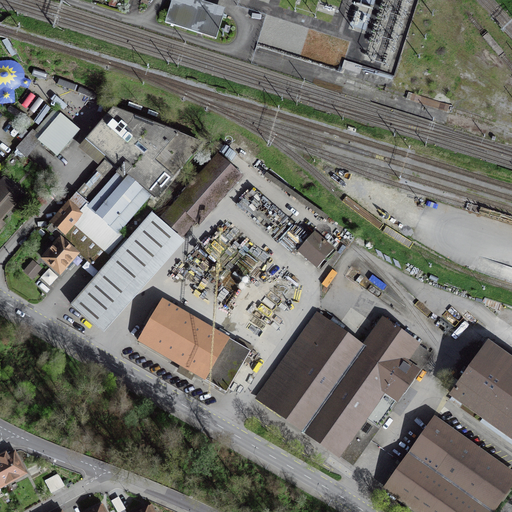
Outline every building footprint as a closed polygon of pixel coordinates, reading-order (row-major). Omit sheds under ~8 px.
[(172,0),(165,21),(216,39),(225,15),(182,0),(172,0)] [(257,43),(338,69),(341,59),(347,41),(266,14),(257,43)] [(151,195),(154,198),(200,144),(115,110),(87,142),(116,164),(126,174),(151,195)] [(61,116),(38,141),(46,148),(54,155),(77,131),(61,116)] [(38,141),(16,167),(25,173),(46,148),(38,141)] [(218,157),(160,222),(152,214),(128,241),(102,270),(71,304),(100,329),(139,285),(179,241),(197,220),(199,222),(240,177),(218,157)] [(75,197),(88,208),(118,174),(122,178),(126,174),(116,164),(111,169),(104,163),(75,197)] [(151,195),(126,174),(122,178),(118,174),(88,208),(64,236),(102,270),(128,241),(118,233),(151,195)] [(0,218),(22,195),(9,183),(0,192),(0,218)] [(64,236),(88,208),(75,197),(46,229),(60,241),(64,236)] [(299,251),(318,267),(333,250),(314,234),(299,251)] [(44,258),(60,273),(76,254),(60,241),(44,258)] [(226,393),(250,351),(164,300),(140,342),(226,393)] [(269,406),(351,464),(380,424),(430,354),(383,320),(363,349),(334,329),(328,324),(287,381),(269,406)] [(453,396),(511,438),(511,360),(489,344),(461,382),(455,378),(450,385),(457,390),(453,396)] [(490,511),(511,482),(511,474),(434,418),(410,451),(395,471),(384,487),(418,511),(490,511)] [(0,460),(0,481),(2,485),(25,473),(14,453),(7,457),(6,454),(2,456),(0,456),(0,459),(0,461),(0,460)] [(60,474),(45,482),(51,495),(66,488),(60,474)] [(119,498),(112,501),(117,511),(119,511),(125,509),(119,498)]
